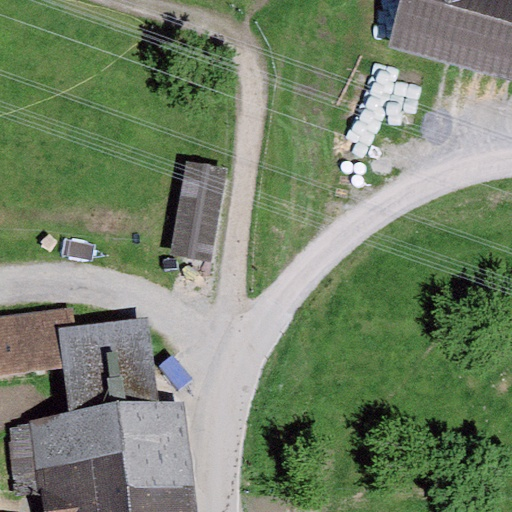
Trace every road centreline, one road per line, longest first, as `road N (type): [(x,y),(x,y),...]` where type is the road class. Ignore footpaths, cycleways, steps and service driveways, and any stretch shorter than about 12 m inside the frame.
road 1 (track): [(511,147),(413,169),(211,360),(252,44)]
road 2 (residential): [(216,511),(211,360)]
